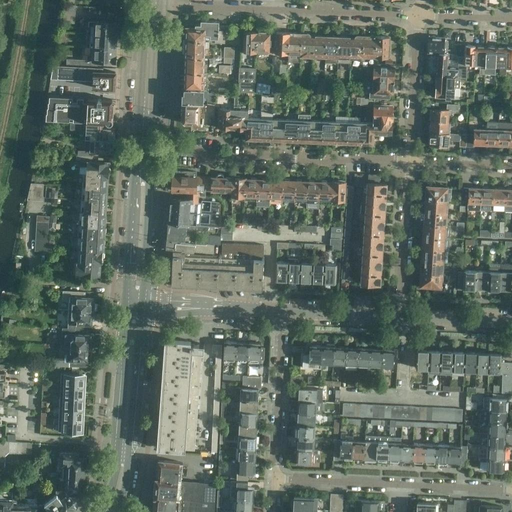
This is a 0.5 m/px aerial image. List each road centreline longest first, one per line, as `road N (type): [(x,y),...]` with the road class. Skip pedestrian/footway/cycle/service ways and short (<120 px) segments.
road 1 (residential): [(410,161),(143,151)]
road 2 (residential): [(283,312),(274,480)]
road 3 (residential): [(406,316),(410,161)]
road 4 (secondary): [(136,303),(143,151)]
road 5 (tertiary): [(136,303),(283,312)]
road 6 (secondary): [(143,151),(154,6)]
road 7 (residential): [(421,18),(277,12)]
road 8 (secondary): [(123,446),(136,303)]
road 9 (residential): [(410,161),(421,18)]
road 10 (residential): [(274,480),(399,485)]
road 11 (unclassified): [(277,12),(154,6)]
road 12 (tertiary): [(406,316),(283,312)]
